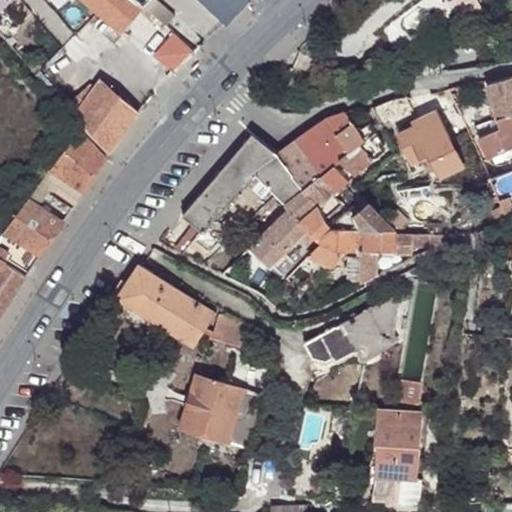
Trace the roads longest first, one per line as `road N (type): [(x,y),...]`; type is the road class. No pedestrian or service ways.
road 1 (secondary): [(221,82),(102,220),(0,368)]
road 2 (residential): [(221,82),(265,123),(282,128),(402,89),(511,68)]
